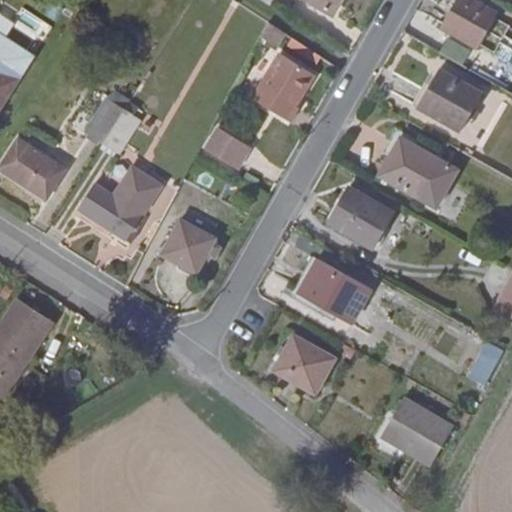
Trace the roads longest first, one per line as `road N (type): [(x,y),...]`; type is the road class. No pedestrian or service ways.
road 1 (residential): [(400,0),(201,358)]
road 2 (residential): [(201,358),(387,511)]
road 3 (residential): [(0,230),(201,358)]
